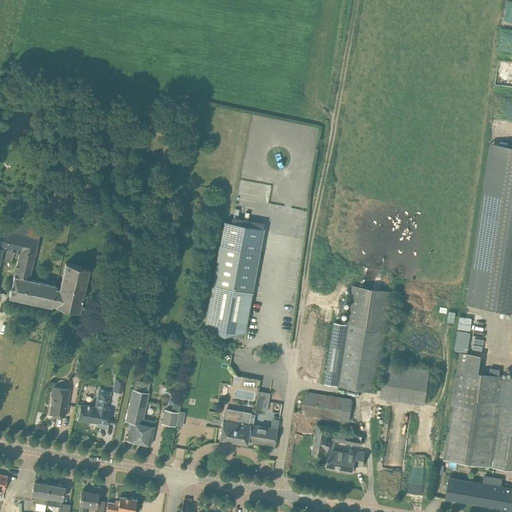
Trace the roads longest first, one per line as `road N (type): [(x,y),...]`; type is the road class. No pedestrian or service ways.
road 1 (track): [(295,349),(354,0)]
road 2 (unclassified): [(177,475),(0,443)]
road 3 (unclassified): [(274,492),(295,349)]
